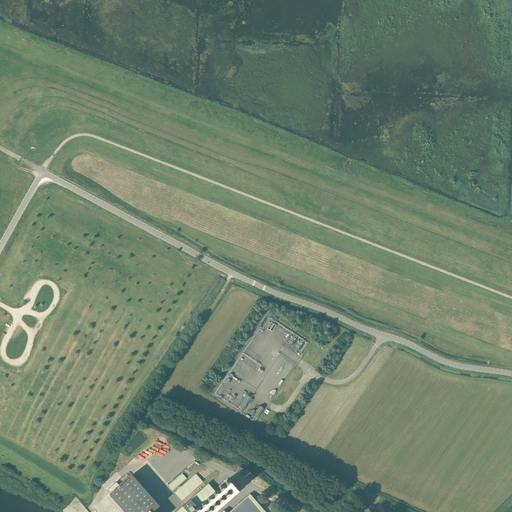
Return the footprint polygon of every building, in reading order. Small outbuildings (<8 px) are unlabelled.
[(247,394),(239,406),(243,409),(250,400),(252,398),(247,394)] [(254,416),(258,418),(263,407),(259,405),(254,416)] [(199,462),(190,469),(193,473),(202,466),(199,462)] [(239,466),(236,472),(251,480),(254,475),(239,466)] [(182,473),(168,486),(173,491),(187,479),(182,473)] [(196,474),(174,493),(181,500),(203,482),(196,474)] [(156,511),(161,508),(159,505),(132,475),(110,495),(125,511),(156,511)] [(108,489),(110,492),(119,485),(116,482),(108,489)] [(175,511),(190,511),(214,491),(208,484),(190,499),(175,511)] [(265,511),(250,494),(229,511),(225,511),(224,510),(221,511),(265,511)]
